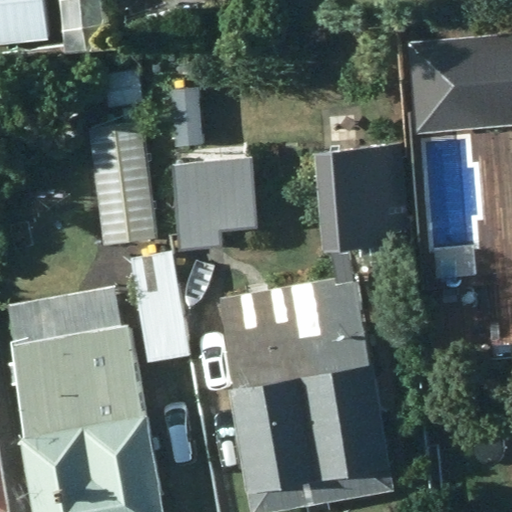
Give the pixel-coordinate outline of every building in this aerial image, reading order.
[(46,0),(0,0),(0,38),(50,34),(46,0)] [(511,129),(511,43),(423,57),(437,142),(511,129)] [(141,64),(105,69),(109,103),(146,98),(141,64)] [(203,141),(200,83),(174,84),(177,141),(203,141)] [(145,114),(92,121),(108,238),(162,230),(145,114)] [(408,224),(401,138),(322,141),(328,241),(364,238),(365,252),(398,249),(396,226),(408,224)] [(255,149),(176,155),(183,243),(225,240),(224,225),(262,222),(255,149)] [(176,247),(134,253),(150,357),(192,350),(176,247)] [(226,289),(257,504),(394,474),(355,271),(226,289)] [(15,337),(44,511),(166,511),(149,404),(145,406),(130,318),(123,320),(117,281),(13,298),(19,335),(15,337)] [(0,511),(24,511),(0,365),(0,511)] [(227,511),(221,467),(181,473),(185,511),(227,511)]
